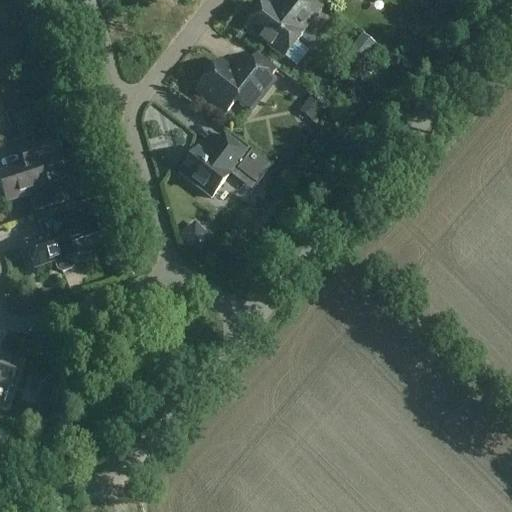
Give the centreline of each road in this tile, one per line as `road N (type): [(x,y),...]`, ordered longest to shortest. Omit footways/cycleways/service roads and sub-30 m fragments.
road 1 (unclassified): [(245,326),(511,18)]
road 2 (unclassified): [(108,485),(245,326)]
road 3 (residential): [(174,278),(130,126),(136,102)]
road 4 (residential): [(0,317),(39,320),(174,278)]
road 5 (residential): [(136,102),(216,0)]
